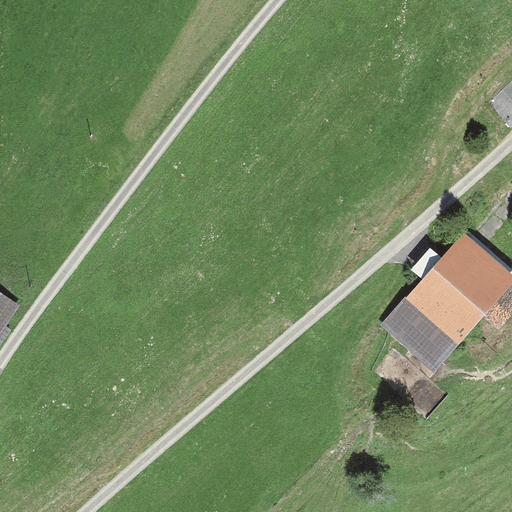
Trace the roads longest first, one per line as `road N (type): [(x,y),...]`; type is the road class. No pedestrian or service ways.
road 1 (track): [(511,140),(88,511)]
road 2 (track): [(0,366),(55,278),(278,0)]
